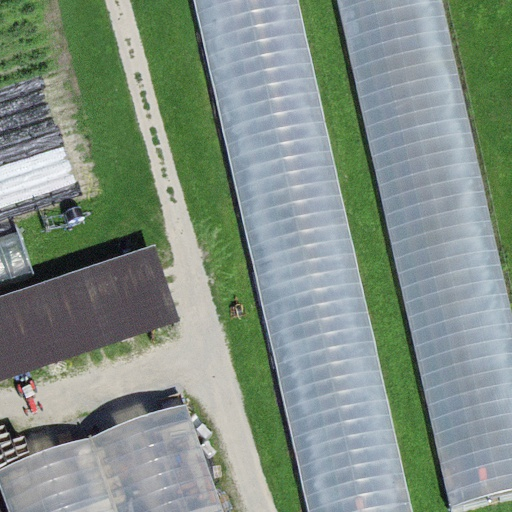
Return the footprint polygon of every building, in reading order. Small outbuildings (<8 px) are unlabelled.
[(193,0),(307,511),(412,511),(298,0),(193,0)] [(511,317),(441,0),(336,0),(450,511),(473,511),(511,503),(511,317)] [(23,232),(0,238),(0,284),(35,274),(23,232)] [(0,395),(182,343),(160,268),(0,314),(0,395)] [(0,479),(0,490),(7,511),(223,511),(189,413),(0,479)]
